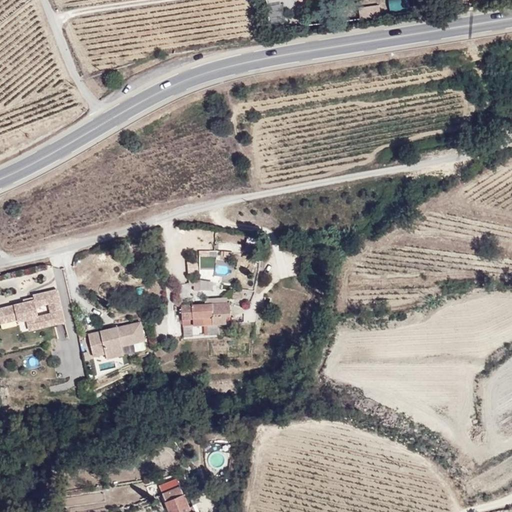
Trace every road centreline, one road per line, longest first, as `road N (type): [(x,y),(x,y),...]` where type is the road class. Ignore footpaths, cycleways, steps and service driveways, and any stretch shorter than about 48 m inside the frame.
road 1 (secondary): [(0,178),(135,103),(219,68),(511,18)]
road 2 (unclassified): [(0,264),(174,215),(511,142)]
